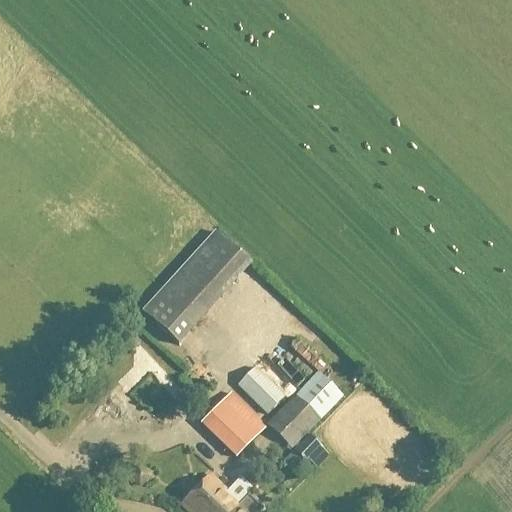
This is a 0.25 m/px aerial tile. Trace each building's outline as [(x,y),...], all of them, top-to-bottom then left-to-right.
[(190,332),(155,299),(140,316),(176,348),(190,332)] [(236,388),(265,417),(283,399),(254,370),(236,388)] [(316,375),(265,428),(289,452),(340,399),(316,375)] [(199,426),(234,461),(261,433),(249,421),(253,417),(230,394),(199,426)] [(305,466),(307,464),(319,451),(320,450),(307,438),(292,454),(305,466)] [(144,488),(155,477),(145,466),(133,478),(144,488)] [(186,511),(227,511),(235,504),(209,478),(181,507),(186,511)] [(236,505),(235,504),(227,511),(255,511),(258,510),(245,496),(236,505)]
